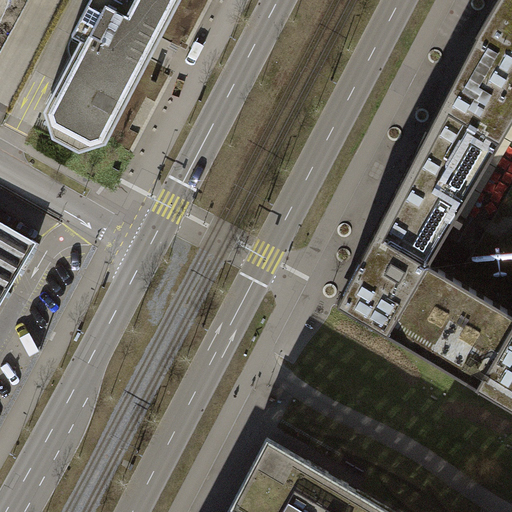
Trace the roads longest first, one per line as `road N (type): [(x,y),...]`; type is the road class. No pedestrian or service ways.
road 1 (secondary): [(133,511),(401,0)]
road 2 (secondary): [(147,251),(8,511)]
road 3 (secondary): [(277,0),(147,251)]
road 4 (residential): [(0,166),(147,251)]
